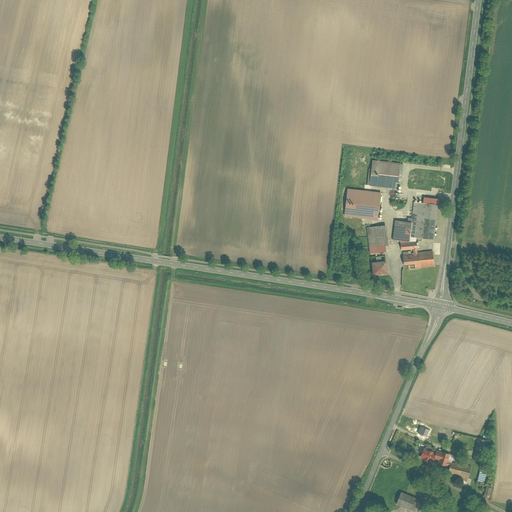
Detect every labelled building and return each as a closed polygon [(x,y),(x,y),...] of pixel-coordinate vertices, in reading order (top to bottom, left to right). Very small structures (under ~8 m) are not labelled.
[(401,164),(372,160),(370,186),(398,189),(401,164)] [(382,192),(347,188),(344,217),(378,221),(382,192)] [(412,223),(410,237),(433,240),(438,200),(423,198),(422,204),(414,203),(412,223)] [(412,223),(395,221),(393,240),(409,242),(410,237),(412,223)] [(389,245),(386,226),(367,228),(370,247),(389,245)] [(434,267),(433,251),(418,252),(417,242),(409,242),(401,243),(402,250),(413,249),(414,255),(403,256),(404,267),(414,266),(415,269),(434,267)] [(387,261),(371,263),(373,276),(388,275),(387,261)] [(489,441),(476,438),(471,460),(484,463),(489,441)] [(454,455),(435,451),(433,459),(437,460),(436,465),(447,467),(446,474),(468,480),(471,467),(452,462),(454,455)] [(487,470),(479,468),(476,482),(484,484),(487,470)] [(493,486),(486,484),(482,497),(489,499),(493,486)] [(415,511),(420,500),(400,493),(395,505),(413,511),(415,511)]
